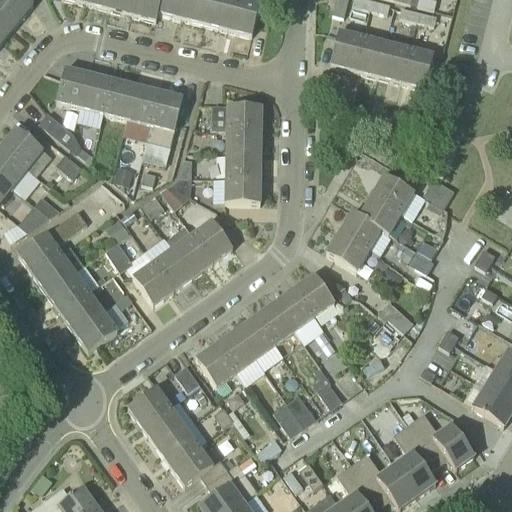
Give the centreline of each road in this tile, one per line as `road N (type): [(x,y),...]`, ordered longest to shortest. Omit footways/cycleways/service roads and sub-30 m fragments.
road 1 (residential): [(79,402),(287,246),(297,222),(293,88)]
road 2 (residential): [(293,88),(68,44),(52,50),(0,116)]
road 3 (residential): [(0,279),(79,402)]
road 4 (residential): [(153,511),(79,402)]
road 5 (residential): [(0,499),(79,402)]
